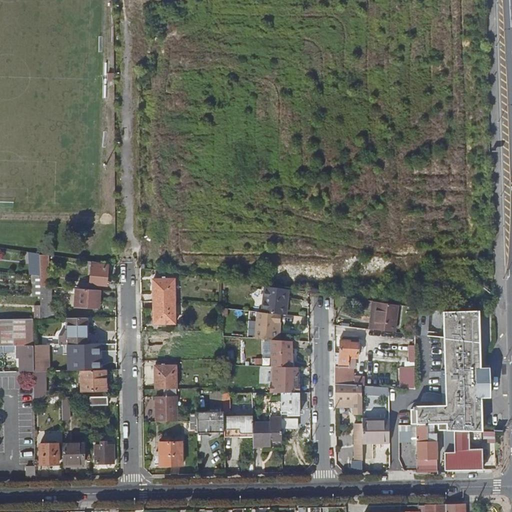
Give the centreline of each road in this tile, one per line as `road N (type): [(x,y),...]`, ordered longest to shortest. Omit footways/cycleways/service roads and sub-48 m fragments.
road 1 (residential): [(128,266),(132,493)]
road 2 (tertiary): [(132,493),(324,490)]
road 3 (tertiary): [(324,490),(511,484)]
road 4 (residential): [(320,310),(324,490)]
road 5 (tertiary): [(0,495),(132,493)]
